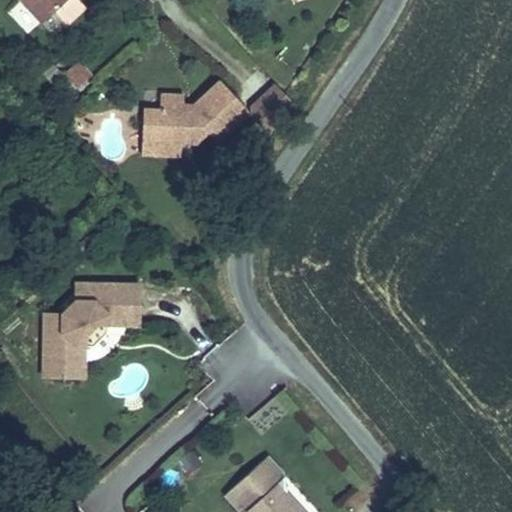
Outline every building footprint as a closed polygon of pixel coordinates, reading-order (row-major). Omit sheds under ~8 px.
[(86,8),(78,0),(21,0),(42,23),(55,11),(67,25),(86,8)] [(219,81),(193,106),(192,116),(182,116),(183,106),(183,96),(160,95),(160,111),(143,110),(142,133),(159,134),(158,148),(181,148),(182,141),(196,142),(207,132),(217,142),(249,112),(219,81)] [(294,104),(284,94),(276,84),(251,108),(252,117),(269,136),(294,104)] [(192,116),(193,106),(183,106),(182,116),(192,116)] [(159,134),(142,133),(141,157),(181,158),(181,148),(158,148),(159,134)] [(93,347),(106,333),(106,325),(138,325),(139,284),(76,284),(75,301),(62,314),(44,314),(43,377),(84,378),(84,346),(93,347)] [(195,450),(177,462),(186,475),(204,463),(195,450)] [(224,495),(239,511),(304,511),(284,490),(283,472),(267,455),(224,495)]
